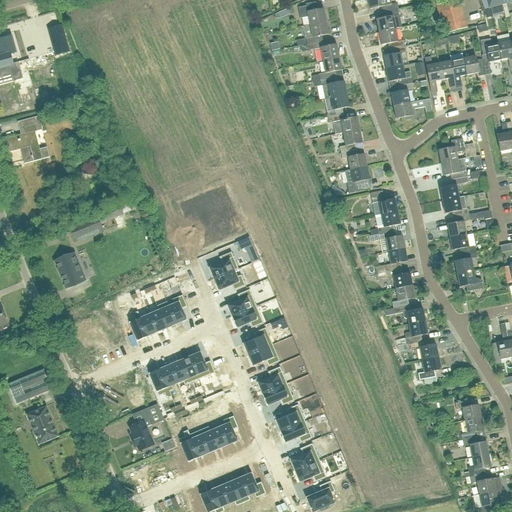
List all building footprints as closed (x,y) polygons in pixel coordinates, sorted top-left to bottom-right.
[(367,0),(370,9),(380,7),(381,13),(397,10),(397,9),(401,8),(400,3),(396,4),(391,5),(389,0),(367,0)] [(456,0),(436,6),(436,8),(444,34),(466,28),(457,0),(456,0)] [(485,0),(488,9),(503,4),(502,0),(485,0)] [(307,17),(309,25),(325,22),(323,9),(317,11),(315,3),(305,5),(306,6),(298,8),(300,19),(307,17)] [(400,27),(397,10),(381,13),(383,19),(376,20),(378,33),(395,30),(394,28),(400,27)] [(321,36),(328,35),(325,22),(309,25),(309,26),(303,27),(307,45),(322,42),(321,36)] [(61,25),(47,29),(55,56),(69,52),(61,25)] [(395,30),(378,33),(381,45),(387,44),(389,50),(404,47),(403,41),(397,42),(395,30)] [(0,54),(0,55),(0,77),(12,74),(9,65),(12,65),(12,64),(9,54),(17,52),(12,36),(0,39),(0,54)] [(480,47),(479,48),(481,60),(484,76),(490,75),(487,63),(500,61),(497,44),(491,45),(490,39),(479,42),(480,47)] [(307,45),(308,51),(319,48),(322,61),(339,58),(336,45),(323,47),(322,42),(307,45)] [(511,58),(509,42),(497,44),(500,61),(507,60),(509,70),(511,69),(511,58)] [(390,55),(383,57),(386,69),(402,66),(399,54),(406,52),(404,47),(389,50),(390,55)] [(450,62),(455,89),(460,88),(458,77),(465,76),(462,59),(461,54),(449,56),(450,62)] [(462,59),(465,76),(478,74),(479,77),(484,76),(481,60),(476,61),(475,57),(462,59)] [(341,70),(339,58),(322,61),(324,74),(319,75),(313,77),(314,81),(335,77),(334,72),(341,70)] [(429,58),(424,59),(430,94),(436,92),(434,82),(441,81),(438,64),(431,65),(429,58)] [(448,80),(450,90),(455,89),(450,62),(438,64),(441,81),(448,80)] [(402,66),(386,69),(388,82),(395,81),(396,87),(412,84),(410,72),(403,73),(402,66)] [(335,77),(314,81),(315,87),(321,86),(321,87),(322,86),(324,99),(346,94),(343,82),(336,83),(335,77)] [(376,91),(387,90),(386,80),(374,81),(376,91)] [(412,84),(396,87),(397,92),(391,94),(393,106),(409,103),(407,91),(413,89),(412,84)] [(346,94),(324,99),(327,111),(326,111),(327,117),(343,114),(341,108),(348,107),(346,94)] [(409,103),(393,106),(396,119),(404,118),(405,120),(411,118),(411,116),(412,116),(411,114),(413,114),(412,109),(417,108),(417,107),(423,106),(425,114),(431,112),(429,100),(409,103)] [(343,114),(327,117),(328,123),(340,121),(342,134),(359,130),(356,118),(344,120),(343,114)] [(39,149),(35,131),(42,129),(38,116),(17,121),(20,134),(5,138),(9,152),(20,149),(24,164),(49,157),(47,147),(39,149)] [(499,152),(511,150),(505,124),(500,125),(502,134),(496,135),(499,152)] [(359,130),(342,134),(345,146),(339,147),(340,153),(356,150),(355,144),(361,143),(359,130)] [(452,148),(438,151),(440,164),(463,159),(463,160),(465,159),(475,157),(473,144),(463,146),(462,140),(451,142),(452,148)] [(356,150),(340,153),(341,159),(347,158),(350,171),(366,167),(364,155),(357,156),(356,150)] [(463,159),(440,164),(443,176),(450,175),(451,180),(466,177),(463,160),(463,159)] [(344,172),(348,195),(364,191),(362,181),(369,180),(366,167),(344,172)] [(469,173),(470,180),(479,178),(478,171),(469,173)] [(439,188),(442,201),(458,198),(456,185),(467,183),(466,177),(451,180),(452,186),(439,188)] [(386,195),(371,198),(372,204),(378,203),(380,215),(397,212),(394,199),(387,201),(386,195)] [(458,198),(442,201),(444,214),(451,212),(452,218),(468,215),(467,209),(461,210),(458,198)] [(377,229),(378,235),(394,232),(392,226),(399,225),(397,212),(380,215),(382,228),(377,229)] [(104,221),(101,214),(96,216),(96,215),(67,226),(74,241),(103,231),(99,222),(104,221)] [(447,225),(449,238),(466,235),(463,222),(469,221),(468,215),(452,218),(454,224),(447,225)] [(394,232),(378,235),(379,241),(385,239),(387,253),(404,249),(401,236),(395,238),(394,232)] [(466,235),(449,238),(452,251),(459,249),(460,255),(475,252),(472,235),(466,236),(466,235)] [(244,248),(252,245),(249,238),(236,243),(239,250),(244,248)] [(374,268),(376,274),(401,269),(400,263),(406,262),(404,249),(387,253),(390,265),(374,268)] [(461,261),(454,262),(456,275),(473,271),(470,259),(476,258),(475,252),(460,255),(461,261)] [(221,263),(207,268),(212,280),(234,271),(232,265),(235,263),(231,253),(218,258),(221,263)] [(73,254),(54,261),(66,288),(84,280),(73,254)] [(401,269),(376,274),(377,280),(392,277),(395,290),(411,286),(409,273),(402,275),(401,269)] [(233,271),(213,280),(218,291),(231,285),(233,291),(245,286),(240,276),(236,277),(234,272),(233,271)] [(473,271),(456,275),(459,288),(466,286),(467,292),(483,289),(481,280),(474,278),(473,271)] [(267,281),(261,283),(264,289),(270,286),(267,281)] [(392,309),(408,306),(407,300),(414,299),(411,286),(395,290),(397,302),(391,303),(392,309)] [(239,300),(225,306),(230,318),(252,308),(249,302),(253,301),(249,290),(237,295),(239,300)] [(130,300),(127,294),(121,297),(123,303),(130,300)] [(168,307),(175,325),(186,321),(181,310),(187,307),(182,296),(171,300),(173,305),(168,307)] [(166,302),(156,307),(158,311),(166,329),(175,325),(168,307),(166,302)] [(93,333),(102,329),(91,303),(74,310),(77,318),(72,320),(78,335),(92,330),(93,333)] [(8,327),(0,306),(0,329),(0,330),(8,327)] [(407,319),(408,325),(425,322),(422,309),(409,312),(408,306),(392,309),(382,311),(384,317),(393,315),(402,313),(404,318),(405,319),(407,319)] [(256,307),(231,317),(236,328),(249,323),(251,329),(263,324),(256,307)] [(158,311),(149,315),(157,333),(166,329),(158,311)] [(134,319),(129,321),(137,341),(147,337),(140,319),(137,312),(133,314),(134,319)] [(140,319),(147,337),(157,333),(149,315),(140,319)] [(279,327),(277,322),(270,325),(272,330),(279,327)] [(420,336),(427,335),(425,322),(408,325),(410,333),(406,334),(405,335),(406,339),(395,341),(396,347),(406,345),(421,342),(420,336)] [(496,343),(500,360),(511,358),(506,332),(504,324),(499,325),(502,342),(496,343)] [(256,339),(243,345),(248,356),(272,345),(265,328),(254,333),(256,339)] [(90,367),(114,357),(106,338),(82,348),(84,354),(90,367)] [(421,361),(438,358),(435,345),(423,348),(421,342),(406,345),(407,351),(419,348),(421,361)] [(272,345),(248,356),(252,367),(265,361),(268,367),(279,362),(272,345)] [(199,353),(189,357),(199,380),(214,373),(210,362),(204,364),(199,353)] [(189,357),(179,362),(189,384),(199,380),(189,357)] [(440,371),(438,358),(421,361),(424,374),(418,375),(419,381),(423,380),(424,385),(436,383),(434,372),(440,371)] [(179,362),(169,366),(177,384),(182,381),(184,386),(189,384),(179,362)] [(169,366),(159,370),(169,392),(173,391),(171,386),(177,384),(169,366)] [(270,378),(257,384),(262,395),(286,384),(279,367),(268,372),(270,378)] [(159,370),(149,374),(158,397),(164,394),(166,399),(171,397),(169,392),(159,370)] [(15,405),(51,390),(43,371),(7,385),(15,405)] [(286,384),(261,395),(266,407),(280,401),(282,406),(293,401),(286,384)] [(112,392),(103,396),(111,415),(116,412),(118,418),(135,411),(126,390),(113,395),(112,392)] [(461,408),(464,421),(480,418),(478,405),(471,406),(470,400),(454,403),(455,409),(461,408)] [(143,422),(129,428),(132,435),(129,436),(134,447),(137,446),(139,451),(153,445),(146,428),(151,426),(164,420),(158,404),(139,412),(143,422)] [(288,416),(275,421),(280,432),(305,422),(297,405),(286,410),(288,416)] [(38,445),(58,437),(45,407),(26,415),(38,445)] [(224,425),(219,428),(226,446),(237,442),(232,430),(238,428),(233,417),(222,421),(224,425)] [(476,432),(483,430),(480,418),(464,421),(466,433),(460,435),(462,441),(477,438),(476,432)] [(305,422),(280,432),(284,443),(298,438),(300,443),(312,439),(305,422)] [(208,427),(198,431),(208,454),(217,450),(209,432),(210,432),(208,427)] [(210,432),(209,432),(217,450),(226,446),(219,428),(210,432)] [(184,437),(178,440),(180,444),(188,462),(198,458),(189,435),(187,430),(182,432),(184,437)] [(189,435),(198,458),(208,454),(198,431),(189,435)] [(325,437),(314,439),(316,451),(327,449),(325,437)] [(462,441),(463,447),(469,445),(471,458),(488,455),(485,442),(478,443),(477,438),(462,441)] [(302,455),(290,460),(294,471),(319,461),(312,444),(300,449),(302,455)] [(490,467),(488,455),(471,458),(473,466),(468,467),(467,469),(469,478),(485,475),(484,468),(490,467)] [(155,459),(135,468),(137,473),(135,474),(137,480),(138,482),(141,487),(163,478),(155,459)] [(319,461),(294,471),(299,482),(312,477),(314,483),(326,478),(319,461)] [(250,474),(240,478),(248,496),(253,494),(255,498),(265,494),(261,483),(255,485),(250,474)] [(486,480),(485,475),(469,478),(470,483),(476,482),(479,495),(501,490),(499,478),(486,480)] [(240,478),(230,482),(240,505),(250,501),(248,496),(240,478)] [(230,482),(220,487),(228,505),(233,502),(235,507),(240,505),(230,482)] [(321,492),(306,499),(311,511),(312,511),(319,509),(320,511),(329,508),(328,505),(334,503),(330,494),(334,492),(330,482),(319,486),(321,492)] [(220,487),(210,491),(219,511),(223,511),(224,511),(222,507),(228,505),(220,487)] [(492,511),(491,505),(503,503),(501,490),(479,495),(481,507),(475,508),(475,511),(492,511)] [(219,511),(210,491),(200,495),(207,511),(210,511),(214,511),(219,511)]
